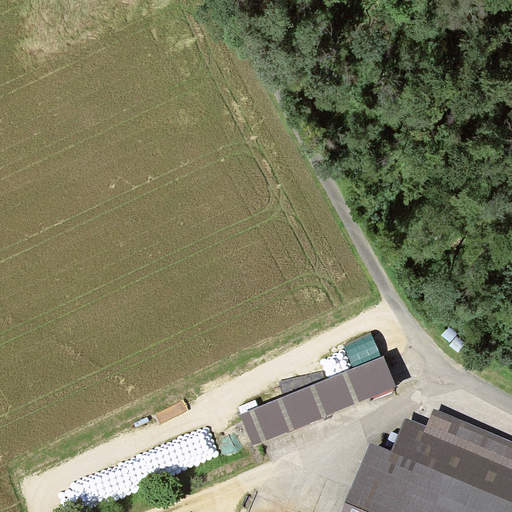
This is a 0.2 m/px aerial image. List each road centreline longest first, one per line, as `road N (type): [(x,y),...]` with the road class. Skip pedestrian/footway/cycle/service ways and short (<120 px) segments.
road 1 (track): [(233,0),(393,308),(427,351),(511,405)]
road 2 (track): [(166,511),(345,435),(408,397),(441,362)]
